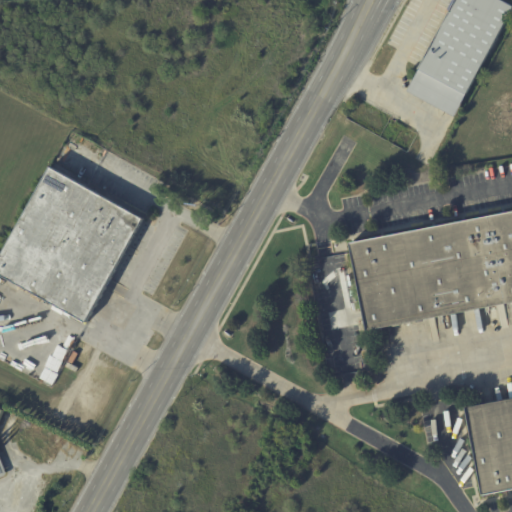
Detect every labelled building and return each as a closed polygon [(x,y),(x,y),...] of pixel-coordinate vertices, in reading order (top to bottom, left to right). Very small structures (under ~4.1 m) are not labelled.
[(505,0),(511,3),(511,10),(467,94),(466,93),(454,116),(407,91),(419,68),(421,69),(458,0),(505,0)] [(146,219),(88,323),(0,273),(0,262),(53,167),(146,219)] [(511,303),(367,331),(351,244),(511,212),(511,303)] [(511,492),(481,498),(464,409),(511,399),(511,492)] [(0,407),(7,411),(0,425),(0,457),(8,477),(0,480),(0,407)]
